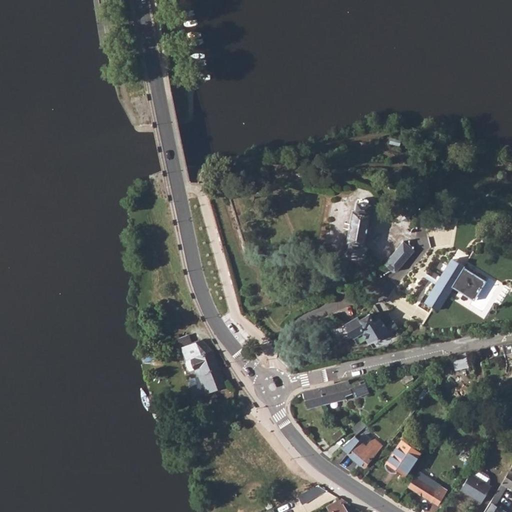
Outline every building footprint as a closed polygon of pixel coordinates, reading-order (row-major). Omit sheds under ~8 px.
[(371,205),(357,202),(355,211),(353,211),(347,243),(349,243),(347,253),(361,255),(363,246),(364,246),(370,214),(369,214),(371,205)] [(398,235),(378,257),(384,262),(404,240),(398,235)] [(414,251),(403,242),(384,265),(395,274),(414,251)] [(463,269),(465,266),(452,259),(425,303),(437,310),(453,285),(476,298),(485,283),(463,269)] [(274,282),(272,262),(260,264),(263,288),(267,288),(267,287),(268,286),(268,285),(269,284),(270,284),(271,283),(274,282)] [(289,305),(333,297),(329,286),(321,288),(316,289),(312,289),(302,290),(295,290),(287,289),(289,305)] [(409,313),(423,322),(429,313),(416,304),(409,313)] [(369,341),(387,330),(381,319),(375,322),(370,314),(359,319),(358,317),(345,323),(347,326),(346,326),(351,335),(352,334),(357,345),(368,339),(369,341)] [(192,344),(189,335),(173,341),(177,350),(181,349),(190,370),(195,368),(206,393),(226,385),(213,351),(202,340),(192,344)] [(511,342),(502,345),(505,357),(506,365),(511,364),(511,342)] [(466,353),(457,355),(460,369),(469,367),(466,353)] [(412,378),(409,373),(404,376),(407,381),(412,378)] [(349,385),(353,392),(354,397),(369,392),(364,378),(349,385)] [(345,395),(353,392),(349,385),(347,381),(320,387),(324,403),(345,398),(345,395)] [(307,407),(324,403),(320,387),(303,391),(307,407)] [(511,417),(503,411),(497,420),(511,430),(511,417)] [(367,427),(362,420),(352,428),(358,435),(367,427)] [(345,433),(341,428),(331,436),(335,441),(345,433)] [(342,449),(348,454),(364,467),(383,444),(376,439),(371,440),(367,446),(356,436),(342,449)] [(402,440),(385,464),(396,472),(398,469),(405,474),(420,453),(402,440)] [(342,449),(333,456),(332,460),(339,464),(348,454),(342,449)] [(505,479),(510,471),(504,467),(499,475),(505,479)] [(477,468),(473,475),(490,485),(490,479),(488,475),(477,468)] [(417,471),(408,486),(438,505),(447,490),(417,471)] [(511,471),(510,471),(505,479),(484,511),(506,511),(495,505),(497,502),(507,486),(511,489),(511,471)] [(490,485),(473,475),(470,473),(460,489),(481,502),(491,486),(490,485)] [(318,485),(298,495),(302,504),(328,491),(318,485)] [(240,511),(244,511),(254,507),(246,490),(233,496),(240,511)] [(347,511),(343,505),(347,503),(340,498),(327,506),(331,511),(347,511)]
